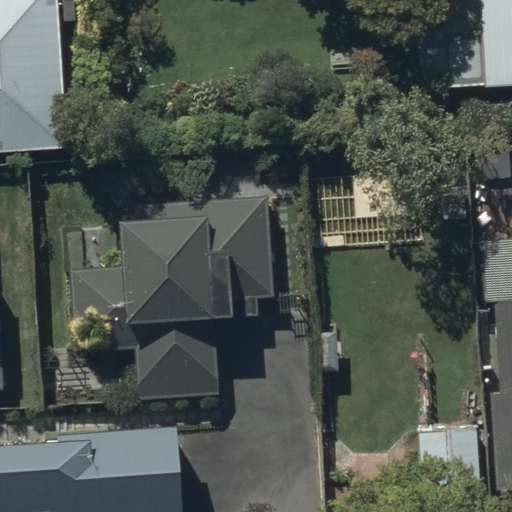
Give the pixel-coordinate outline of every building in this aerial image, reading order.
[(0,0),(0,159),(67,156),(57,0),(0,0)] [(511,0),(442,0),(446,94),(511,90),(511,0)] [(268,205),(136,211),(137,230),(120,231),(120,273),(70,274),(72,334),(101,334),(101,357),(135,357),(138,404),(216,400),(213,331),(233,330),(233,323),(258,322),(257,301),(273,301),(268,205)] [(511,308),(496,309),(499,398),(491,399),(495,492),(511,491),(511,308)] [(481,511),(479,427),(420,429),(422,511),(481,511)] [(178,511),(174,440),(111,444),(110,435),(61,438),(62,445),(57,446),(57,453),(44,454),(44,449),(0,452),(0,511),(178,511)]
